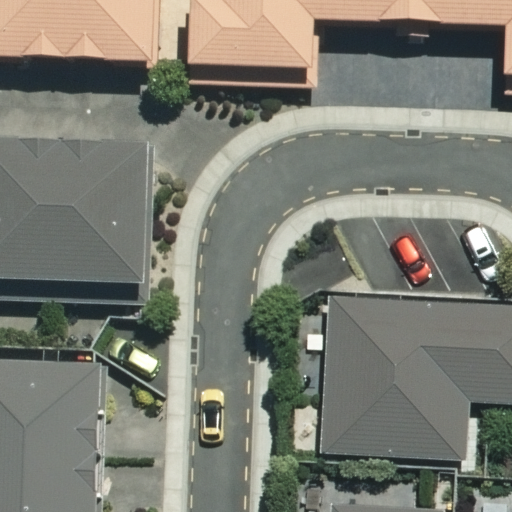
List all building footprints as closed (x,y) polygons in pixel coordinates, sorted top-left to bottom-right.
[(0,0),(0,68),(155,75),(158,0),(0,0)] [(511,0),(221,0),(221,12),(191,11),(190,79),(314,82),(315,33),(507,38),(506,88),(511,88),(511,0)] [(150,159),(0,157),(0,294),(148,296),(150,159)] [(511,313),(329,307),(324,462),(465,466),(467,407),(511,408),(511,313)] [(95,511),(101,375),(0,370),(0,511),(95,511)] [(511,511),(511,500),(476,499),(475,511),(511,511)]
